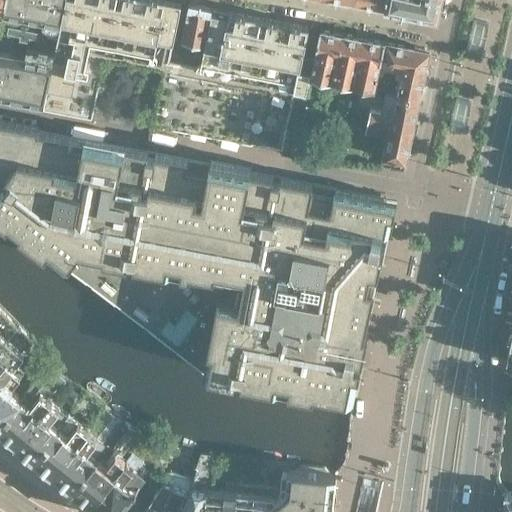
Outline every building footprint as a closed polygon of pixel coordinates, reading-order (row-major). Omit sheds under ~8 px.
[(60,23),(65,0),(6,0),(5,7),(4,12),(60,23)] [(146,52),(156,0),(65,0),(60,23),(53,60),(47,88),(70,93),(73,78),(85,80),(88,65),(94,66),(95,58),(96,58),(96,56),(98,47),(104,49),(106,50),(106,49),(113,50),(114,45),(130,49),(146,52)] [(172,0),(156,0),(146,52),(145,56),(151,58),(153,58),(167,61),(169,62),(163,89),(162,91),(163,91),(157,118),(156,118),(156,120),(158,121),(158,120),(188,126),(187,126),(189,127),(190,126),(219,132),(221,133),(221,132),(232,134),(232,135),(257,140),(258,139),(280,143),(281,143),(281,145),(294,147),(310,75),(314,58),(302,55),(303,48),(291,46),(289,57),(287,53),(206,37),(205,43),(201,65),(169,59),(181,2),(172,0)] [(436,17),(440,0),(385,0),(384,7),(436,17)] [(205,43),(206,37),(212,7),(189,2),(182,38),(205,43)] [(303,48),(308,26),(212,7),(206,37),(287,53),(289,57),(291,46),(303,48)] [(20,35),(21,29),(8,26),(7,33),(20,35)] [(333,80),(342,32),(320,28),(314,58),(310,75),(333,80)] [(29,37),(31,31),(21,29),(20,35),(19,39),(29,41),(29,37)] [(44,33),(31,31),(29,37),(42,40),(44,33)] [(354,84),(363,36),(342,32),(333,80),(354,84)] [(380,67),(382,56),(385,41),(363,36),(354,84),(376,88),(380,67)] [(426,65),(429,49),(385,41),(382,56),(425,64),(426,65)] [(47,88),(53,60),(0,49),(0,94),(44,103),(44,102),(47,88)] [(419,96),(423,74),(425,64),(382,56),(380,67),(399,72),(395,91),(419,96)] [(90,81),(85,80),(73,78),(70,93),(47,88),(44,102),(46,103),(46,102),(67,107),(69,107),(83,110),(85,110),(85,108),(87,96),(88,96),(88,94),(90,81)] [(412,128),(417,104),(419,96),(395,91),(395,92),(385,90),(381,109),(370,107),(367,119),(412,128)] [(367,330),(396,197),(336,186),(337,181),(0,116),(0,214),(38,243),(38,244),(70,268),(203,370),(327,394),(328,390),(353,395),(362,355),(370,357),(376,332),(367,330)] [(405,161),(410,139),(412,128),(367,119),(365,131),(386,135),(381,156),(405,161)] [(0,380),(14,363),(32,340),(0,309),(0,380)] [(0,422),(21,397),(10,387),(24,370),(14,363),(0,380),(0,422)] [(0,430),(14,442),(49,398),(41,391),(31,404),(21,397),(0,422),(0,430)] [(33,458),(58,426),(68,414),(57,406),(58,405),(49,398),(14,442),(13,443),(33,458)] [(52,473),(87,429),(68,414),(58,426),(33,458),(52,473)] [(91,502),(125,459),(144,435),(125,421),(106,445),(72,487),(91,502)] [(72,487),(106,445),(87,429),(52,473),(71,489),(72,487)] [(204,511),(207,486),(210,453),(200,452),(189,486),(178,511),(204,511)] [(100,511),(116,511),(146,475),(125,459),(91,502),(89,503),(100,511)] [(331,511),(335,486),(336,473),(329,473),(324,467),(294,464),(289,469),(287,468),(287,469),(282,468),(280,488),(225,483),(225,488),(207,486),(204,511),(331,511)] [(178,511),(189,486),(163,480),(150,501),(151,501),(163,506),(160,511),(178,511)] [(511,511),(511,493),(506,493),(503,511),(511,511)] [(160,511),(163,506),(151,501),(142,511),(160,511)]
